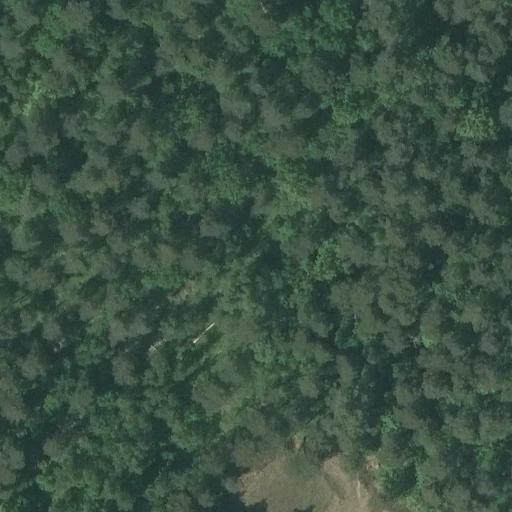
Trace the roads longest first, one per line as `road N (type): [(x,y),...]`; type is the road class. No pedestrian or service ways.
road 1 (track): [(356,0),(329,88),(290,144),(0,497)]
road 2 (track): [(511,86),(496,100),(470,88),(380,31),(363,0)]
